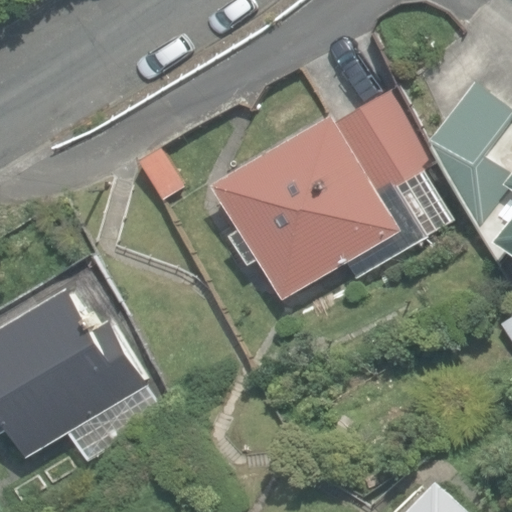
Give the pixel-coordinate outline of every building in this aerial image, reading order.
[(503,236),(511,242),(511,107),(474,76),(435,143),(495,260),(503,236)] [(263,257),(287,299),(405,230),(383,192),(442,157),(399,84),(341,119),(339,115),(220,183),(246,227),(236,233),(253,263),(263,257)] [(144,157),(165,197),(190,183),(169,144),(144,157)] [(511,282),(511,263),(502,272),(511,282)] [(0,414),(4,412),(30,456),(153,382),(114,317),(101,325),(76,285),(0,331),(0,414)] [(472,511),(440,482),(413,511),(393,511),(392,511),(472,511)] [(158,511),(184,511),(194,505),(185,493),(158,511)]
